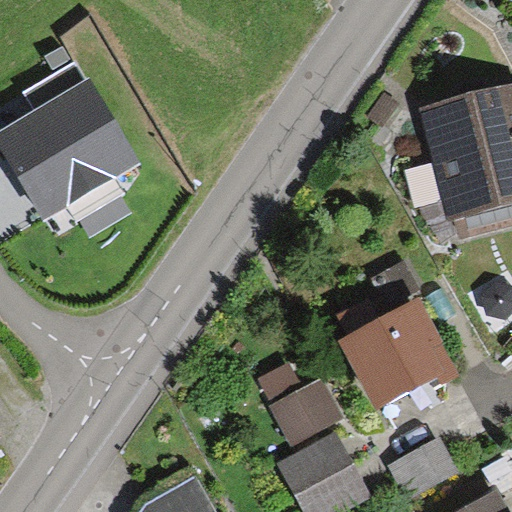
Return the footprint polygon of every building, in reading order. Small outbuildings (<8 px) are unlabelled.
[(75,66),(26,95),(41,119),(23,130),(0,143),(0,152),(45,226),(138,170),(75,66)] [(454,242),(511,226),(511,91),(421,115),(454,242)] [(407,261),(376,277),(394,309),(424,292),(407,261)] [(422,306),(343,350),(380,416),(447,378),(457,372),(422,306)] [(292,366),(258,383),(297,460),(282,467),(304,511),(350,511),(372,502),(337,432),(349,426),(325,377),(303,388),(292,366)] [(439,441),(389,469),(407,502),(458,474),(439,441)] [(210,511),(194,481),(145,508),(142,511),(210,511)] [(503,511),(496,499),(470,511),(503,511)]
